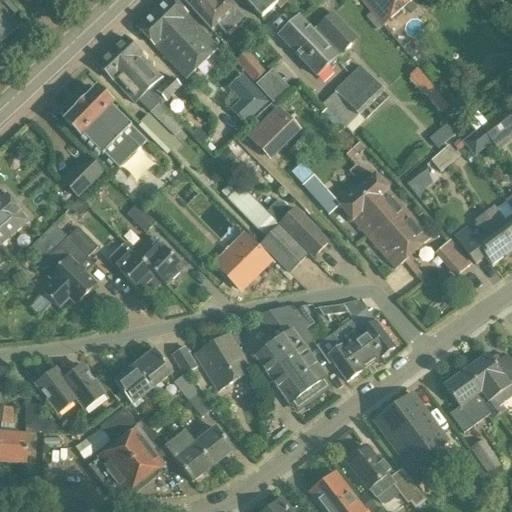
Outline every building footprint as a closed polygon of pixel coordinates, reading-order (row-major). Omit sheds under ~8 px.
[(219,49),(172,0),(166,0),(137,28),(186,81),(219,49)] [(244,18),(228,0),(221,0),(218,3),(215,0),(185,0),(184,1),(211,32),(216,27),(225,36),(244,18)] [(242,0),(260,20),(276,6),(279,11),(286,5),(281,0),(279,0),(278,2),(276,0),(242,0)] [(359,0),(381,26),(412,0),(359,0)] [(0,5),(0,45),(17,30),(4,16),(7,13),(0,5)] [(366,18),(377,31),(381,27),(370,14),(366,18)] [(334,62),(355,42),(331,16),(312,34),(298,19),(277,38),(316,79),(327,69),(330,72),(334,69),(332,67),(336,64),(334,62)] [(171,78),(165,84),(138,55),(139,54),(123,38),(110,51),(158,102),(161,99),(165,103),(181,89),(171,78)] [(158,102),(110,51),(96,64),(112,81),(113,80),(135,103),(139,100),(174,137),(182,129),(157,102),(158,102)] [(235,62),(254,83),(265,73),(247,52),(235,62)] [(383,91),(360,67),(334,94),(322,106),(345,130),(358,118),(357,117),(383,91)] [(449,108),(417,70),(408,78),(440,115),(449,108)] [(254,89),(240,102),(230,111),(244,126),(268,104),(254,89)] [(145,142),(110,108),(111,107),(96,92),(76,112),(70,106),(60,115),(67,121),(65,123),(80,138),(82,136),(102,156),(104,154),(119,169),(119,168),(129,178),(135,178),(146,166),(147,161),(136,151),(145,142)] [(301,133),(280,112),(251,140),(272,162),(301,133)] [(511,120),(506,112),(482,131),(491,143),(490,143),(496,150),(511,136),(511,120)] [(466,121),(475,132),(486,124),(476,113),(466,121)] [(148,116),(139,124),(169,154),(178,145),(148,116)] [(438,151),(455,136),(447,125),(429,140),(438,151)] [(199,129),(192,136),(202,145),(209,138),(199,129)] [(482,131),(481,131),(472,138),(482,150),(490,143),(491,143),(482,131)] [(458,141),(453,146),(458,152),(464,147),(458,141)] [(439,155),(449,166),(459,159),(448,147),(439,155)] [(226,151),(218,159),(227,168),(235,160),(226,151)] [(449,166),(439,155),(430,162),(440,174),(449,166)] [(60,182),(78,200),(103,174),(86,157),(60,182)] [(406,184),(415,194),(431,181),(422,170),(406,184)] [(355,190),(412,254),(429,239),(387,190),(388,189),(374,174),(355,190)] [(311,198),(322,189),(313,178),(302,188),(311,198)] [(239,187),(226,199),(266,239),(259,244),(290,275),(308,256),(239,187)] [(412,254),(355,190),(338,206),(351,222),(353,220),(395,269),(412,254)] [(0,247),(28,224),(19,214),(6,198),(6,199),(2,194),(0,193),(0,247)] [(266,214),(312,260),(329,244),(296,210),(292,213),(283,205),(276,204),(266,214)] [(137,206),(127,216),(145,235),(155,225),(137,206)] [(494,208),(485,215),(511,251),(511,250),(511,216),(504,222),(494,208)] [(511,251),(485,215),(475,222),(486,237),(477,243),(465,227),(453,236),(474,264),(485,257),(491,265),(511,251)] [(57,250),(68,239),(55,226),(44,237),(57,250)] [(69,238),(89,258),(98,249),(78,229),(69,238)] [(89,258),(69,238),(68,239),(57,250),(50,257),(60,267),(48,279),(52,283),(42,293),(59,310),(69,300),(76,307),(82,302),(85,305),(95,295),(91,292),(97,287),(78,268),(89,258)] [(153,238),(135,256),(162,283),(166,288),(184,270),(153,238)] [(246,238),(216,268),(238,291),(269,261),(246,238)] [(162,283),(135,256),(130,261),(120,250),(108,263),(139,294),(146,287),(150,290),(156,289),(162,283)] [(334,308),(329,308),(334,316),(348,314),(343,306),(339,307),(334,308)] [(334,316),(329,308),(323,309),(318,309),(322,318),(334,316)] [(304,350),(313,343),(288,309),(268,314),(285,337),(254,359),(260,366),(255,370),(268,387),(272,384),(290,407),(326,381),(304,350)] [(313,325),(301,309),(293,315),(305,332),(313,325)] [(394,350),(367,311),(353,321),(381,359),(394,350)] [(353,321),(352,322),(343,328),(370,365),(378,359),(380,360),(381,359),(353,321)] [(370,365),(343,328),(331,336),(358,375),(360,373),(360,372),(370,365)] [(230,335),(196,356),(219,393),(253,372),(230,335)] [(358,375),(331,336),(320,346),(347,383),(358,375)] [(184,377),(185,377),(197,369),(185,349),(172,358),(184,377)] [(134,369),(154,395),(163,388),(160,385),(172,375),(154,353),(134,369)] [(466,372),(499,417),(506,412),(496,399),(508,390),(511,396),(511,365),(506,357),(494,366),(487,356),(466,372)] [(120,392),(113,397),(123,410),(124,411),(130,406),(134,411),(154,395),(134,369),(114,385),(120,392)] [(73,375),(63,382),(63,383),(76,401),(84,412),(103,397),(103,396),(109,392),(99,378),(93,383),(84,371),(75,378),(73,375)] [(36,387),(30,392),(46,413),(52,408),(57,415),(76,401),(63,383),(63,382),(55,372),(45,380),(47,383),(38,390),(36,388),(38,387),(37,386),(36,387)] [(499,417),(466,372),(443,389),(458,410),(455,412),(469,432),(474,429),(473,428),(487,418),(491,423),(499,417)] [(174,384),(189,403),(194,399),(191,396),(196,392),(185,377),(184,377),(174,384)] [(211,411),(196,392),(191,396),(194,399),(189,403),(189,404),(194,411),(194,410),(201,419),(211,411)] [(410,470),(448,443),(414,396),(376,423),(410,470)] [(26,434),(42,434),(42,408),(26,408),(26,434)] [(3,409),(2,424),(12,424),(13,410),(3,409)] [(165,465),(143,436),(136,426),(124,411),(123,410),(99,429),(114,447),(88,468),(111,498),(122,489),(126,494),(165,465)] [(146,418),(136,426),(143,436),(148,431),(150,434),(155,430),(146,418)] [(86,432),(94,426),(90,421),(84,425),(86,432)] [(148,431),(143,436),(165,465),(172,459),(174,462),(186,453),(182,448),(191,442),(192,441),(185,433),(168,446),(155,430),(150,434),(148,431)] [(216,430),(195,446),(211,468),(232,452),(216,430)] [(1,435),(0,447),(0,463),(26,466),(26,463),(30,464),(31,454),(27,454),(29,437),(1,435)] [(60,440),(45,440),(44,450),(59,450),(60,440)] [(501,467),(483,441),(470,450),(488,476),(501,467)] [(186,453),(174,462),(190,484),(211,468),(195,446),(191,442),(182,448),(186,453)] [(390,479),(388,476),(391,474),(381,460),(378,462),(368,449),(359,456),(356,455),(350,460),(350,463),(348,465),(374,499),(375,498),(381,506),(386,505),(396,498),(397,494),(407,507),(409,505),(414,511),(425,503),(401,471),(390,479)] [(486,478),(469,453),(457,460),(474,485),(486,478)] [(365,511),(336,474),(310,494),(324,511),(365,511)] [(359,502),(366,511),(370,511),(375,509),(365,497),(359,502)] [(290,511),(281,501),(267,511),(290,511)]
